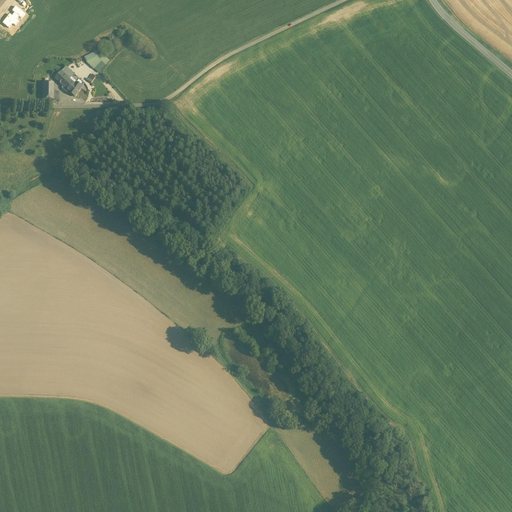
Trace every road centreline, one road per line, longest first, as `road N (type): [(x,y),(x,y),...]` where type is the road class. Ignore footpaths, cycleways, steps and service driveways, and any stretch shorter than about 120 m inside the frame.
road 1 (unclassified): [(0,107),(159,101),(229,54),(344,0)]
road 2 (track): [(266,426),(228,473),(92,400),(0,395)]
